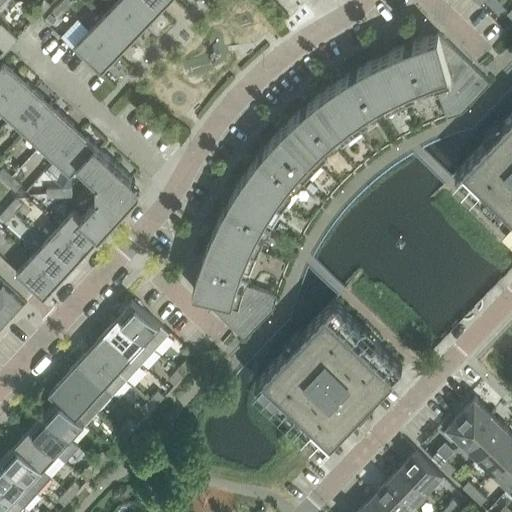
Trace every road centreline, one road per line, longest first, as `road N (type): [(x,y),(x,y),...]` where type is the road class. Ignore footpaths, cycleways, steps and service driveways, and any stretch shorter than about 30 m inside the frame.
road 1 (residential): [(0,387),(178,189)]
road 2 (residential): [(178,189),(209,132),(250,83),(284,52),(342,21)]
road 3 (residential): [(472,338),(307,511)]
road 4 (residential): [(178,189),(19,42)]
